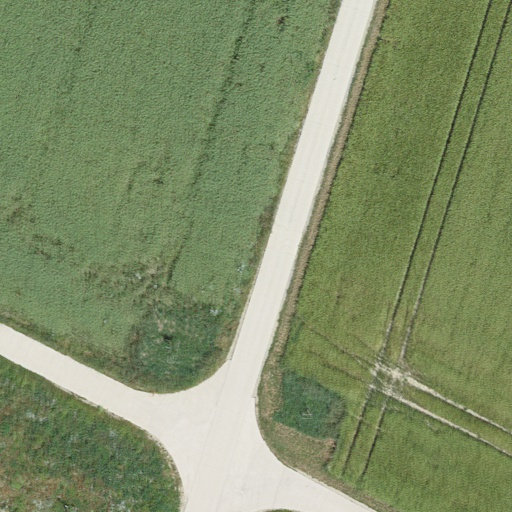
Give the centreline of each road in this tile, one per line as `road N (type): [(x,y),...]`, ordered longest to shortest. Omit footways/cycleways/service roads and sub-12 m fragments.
road 1 (unclassified): [(197,511),(356,0)]
road 2 (track): [(339,511),(0,341)]
